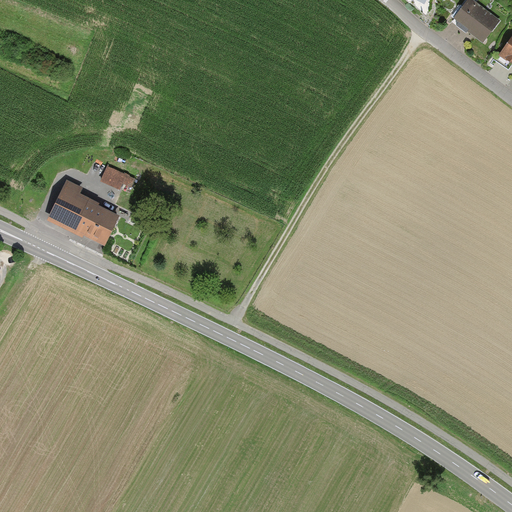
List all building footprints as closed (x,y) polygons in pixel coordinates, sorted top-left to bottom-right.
[(473,0),(466,0),(452,18),(482,42),(499,21),(473,0)] [(511,32),(497,54),(505,60),(511,65),(511,32)] [(109,165),(101,183),(121,191),(123,185),(131,189),(139,172),(129,167),(126,173),(109,165)] [(101,244),(113,217),(61,193),(48,220),(101,244)] [(136,202),(120,195),(115,205),(132,212),(136,202)]
